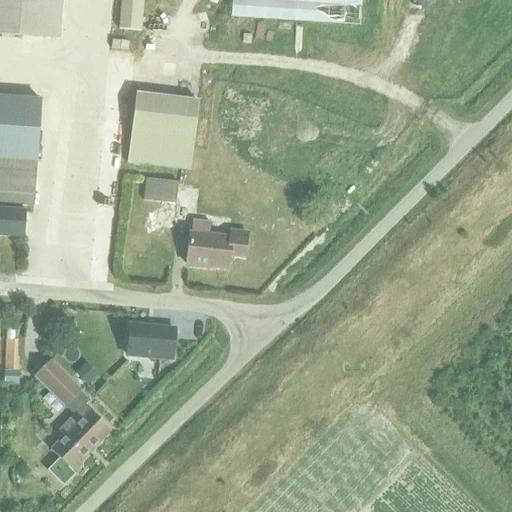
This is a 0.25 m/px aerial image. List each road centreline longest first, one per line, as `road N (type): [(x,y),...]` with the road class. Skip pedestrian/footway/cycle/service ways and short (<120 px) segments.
road 1 (unclassified): [(266,337),(511,99)]
road 2 (unclassified): [(266,337),(223,312),(0,287)]
road 3 (unclassified): [(266,337),(87,511)]
